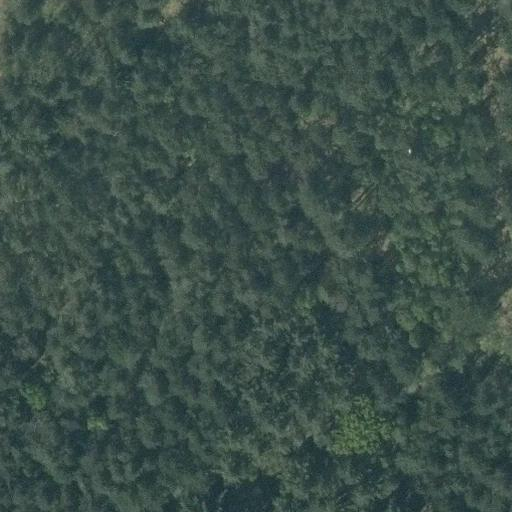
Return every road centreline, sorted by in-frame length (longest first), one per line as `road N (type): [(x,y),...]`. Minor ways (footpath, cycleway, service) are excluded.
road 1 (track): [(138,511),(511,351)]
road 2 (track): [(501,355),(490,0)]
